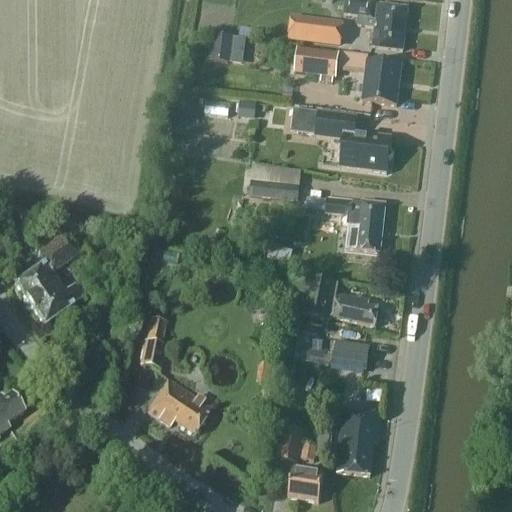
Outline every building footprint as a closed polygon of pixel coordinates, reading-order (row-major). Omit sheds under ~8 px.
[(376,21),(371,20),(373,0),(346,0),(344,17),(357,19),(356,28),(374,31),(372,49),(403,53),(408,10),(377,7),(376,21)] [(341,25),(291,19),(288,41),(338,48),(341,25)] [(235,40),(213,37),(209,63),(231,66),(235,40)] [(338,55),(296,51),(294,76),(335,81),(336,70),(364,73),(366,58),(338,54),(338,55)] [(366,104),(396,108),(401,67),(371,64),(366,104)] [(256,106),(239,104),(238,121),(254,123),(256,106)] [(387,174),(391,139),(355,135),(357,120),(293,112),(290,134),(315,137),(342,140),(338,168),(387,174)] [(300,187),(251,181),(249,199),(298,204),(300,187)] [(326,200),(326,202),(326,208),(325,211),(325,214),(325,215),(349,218),(348,231),(345,252),(356,253),(379,256),(385,207),(362,205),(353,204),(351,203),(326,200)] [(74,286),(65,293),(52,275),(79,256),(65,237),(38,256),(45,266),(15,287),(43,328),(74,306),(84,299),(74,286)] [(291,267),(294,253),(270,247),(267,261),(291,267)] [(332,321),(375,330),(378,310),(369,309),(370,304),(336,297),(338,287),(310,281),(302,318),(331,324),(332,321)] [(140,368),(160,372),(165,347),(161,346),(165,324),(152,321),(147,343),(145,343),(140,368)] [(332,369),(365,373),(368,349),(336,345),(332,369)] [(274,389),(277,369),(259,367),(256,386),(274,389)] [(174,424),(194,437),(211,411),(168,383),(147,414),(170,429),(174,424)] [(25,414),(12,395),(4,400),(1,396),(0,396),(0,436),(10,430),(7,426),(25,414)] [(373,445),(378,446),(381,418),(342,414),(338,455),(340,455),(337,476),(370,479),(373,445)] [(282,460),(296,462),(298,442),(284,440),(282,460)] [(301,463),(313,464),(316,449),(304,447),(301,463)] [(287,501),(319,506),(324,474),(293,469),(287,501)]
